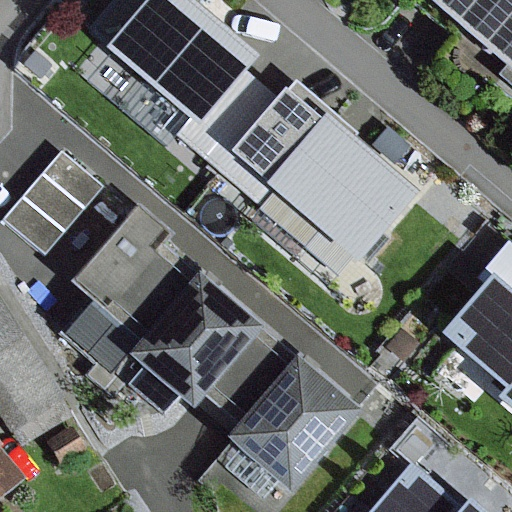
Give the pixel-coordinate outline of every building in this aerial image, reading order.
[(260,57),(192,0),(147,0),(105,50),(189,121),(177,137),(260,206),(272,192),(359,266),(420,194),(327,113),(313,129),(248,73),(260,57)] [(511,0),(426,0),(506,68),(498,75),(511,86),(511,0)] [(104,189),(63,152),(1,223),(45,259),(104,189)] [(175,235),(139,205),(71,283),(140,343),(198,275),(165,246),(175,235)] [(265,329),(199,274),(198,275),(140,343),(128,357),(193,411),(206,397),(264,330),(265,329)] [(511,292),(492,277),(443,334),(506,391),(498,399),(511,411),(511,292)] [(66,400),(0,298),(0,417),(21,450),(73,416),(64,401),(66,400)] [(264,330),(206,397),(240,425),(296,358),(264,330)] [(363,411),(298,356),(296,358),(240,425),(227,439),(293,496),(363,411)] [(389,429),(407,408),(387,392),(370,413),(389,429)] [(72,428),(46,444),(61,468),(87,452),(72,428)] [(0,502),(27,481),(0,447),(0,502)] [(485,511),(469,499),(462,508),(411,465),(370,511),(485,511)]
